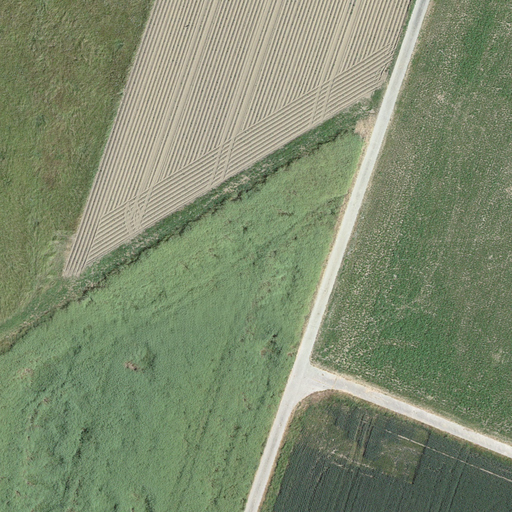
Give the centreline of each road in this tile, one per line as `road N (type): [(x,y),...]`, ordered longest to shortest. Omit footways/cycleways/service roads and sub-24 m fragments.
road 1 (track): [(250,511),(424,0)]
road 2 (track): [(298,369),(511,450)]
